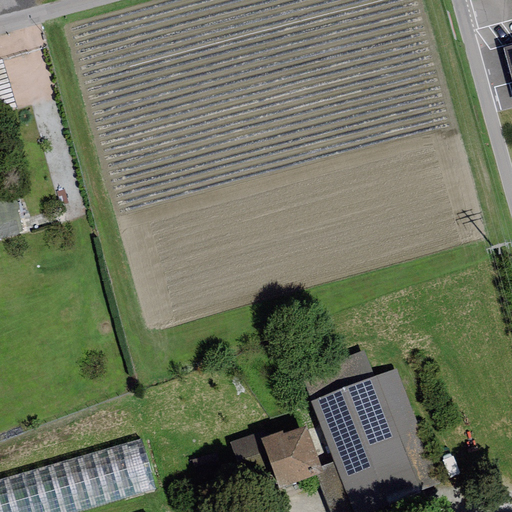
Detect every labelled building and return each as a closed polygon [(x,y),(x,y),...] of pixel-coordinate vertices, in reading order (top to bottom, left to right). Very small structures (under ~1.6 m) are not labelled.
[(511,46),(503,49),(511,84),(511,46)] [(0,106),(15,103),(7,62),(0,63),(0,106)] [(0,188),(0,238),(25,233),(14,185),(0,188)] [(352,511),(378,511),(422,497),(420,492),(437,485),(394,369),(371,377),(363,354),(302,376),(333,461),(352,511)] [(329,511),(352,511),(333,461),(320,466),(306,427),(283,435),(282,432),(263,439),(261,432),(228,443),(240,479),(271,468),(278,489),(316,475),(329,511)] [(140,439),(0,480),(0,511),(76,511),(155,489),(140,439)]
